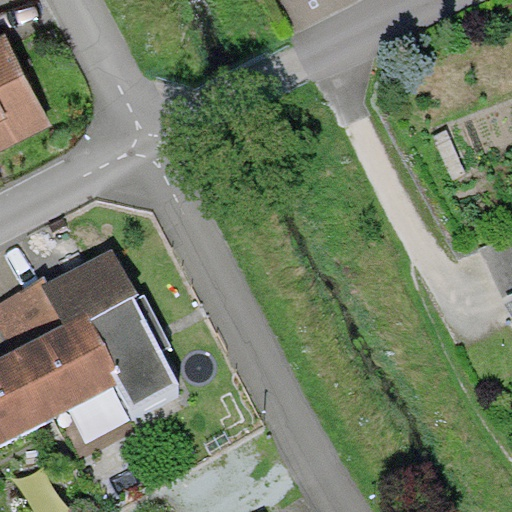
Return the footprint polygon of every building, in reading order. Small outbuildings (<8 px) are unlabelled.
[(0,34),(0,156),(57,127),(8,31),(0,34)] [(511,234),(477,252),(499,299),(511,293),(511,234)] [(111,257),(49,290),(69,331),(14,360),(48,424),(123,380),(136,405),(170,388),(152,353),(165,346),(143,303),(137,307),(111,257)] [(45,283),(0,305),(0,365),(69,331),(49,290),(45,283)] [(0,448),(48,424),(14,360),(0,366),(0,448)] [(0,495),(0,511),(20,511),(11,491),(0,495)]
